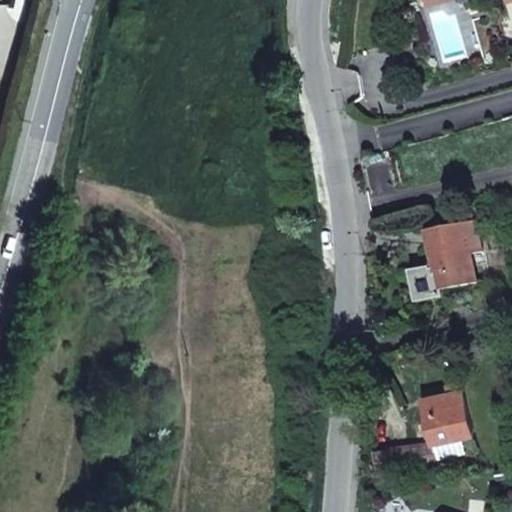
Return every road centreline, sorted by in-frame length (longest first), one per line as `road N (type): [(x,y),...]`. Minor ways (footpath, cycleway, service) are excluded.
road 1 (unclassified): [(341,511),(354,265),(324,0)]
road 2 (secondary): [(84,0),(0,294)]
road 3 (unknown): [(511,72),(332,99)]
